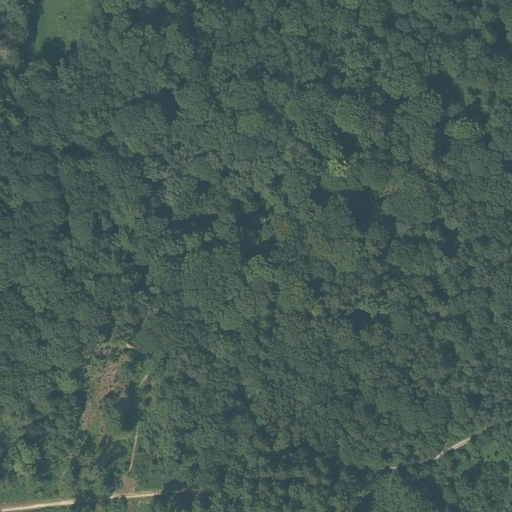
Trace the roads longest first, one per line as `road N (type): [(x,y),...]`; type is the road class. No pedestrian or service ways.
road 1 (track): [(0,510),(423,464),(511,417)]
road 2 (track): [(0,74),(26,85),(63,79),(144,0)]
